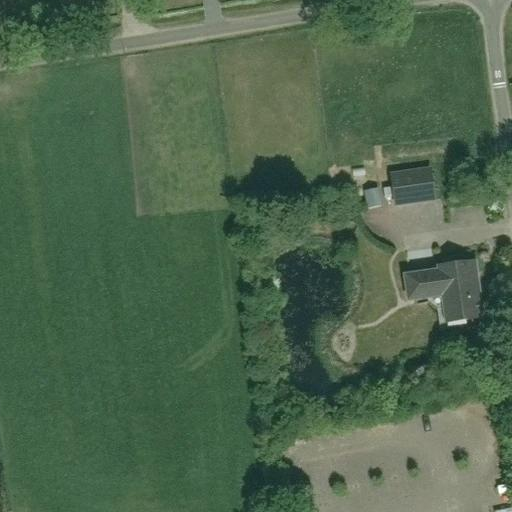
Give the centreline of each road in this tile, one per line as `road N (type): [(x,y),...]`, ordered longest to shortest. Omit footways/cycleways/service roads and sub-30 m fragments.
road 1 (unclassified): [(0,61),(404,0)]
road 2 (unclassified): [(511,170),(488,0)]
